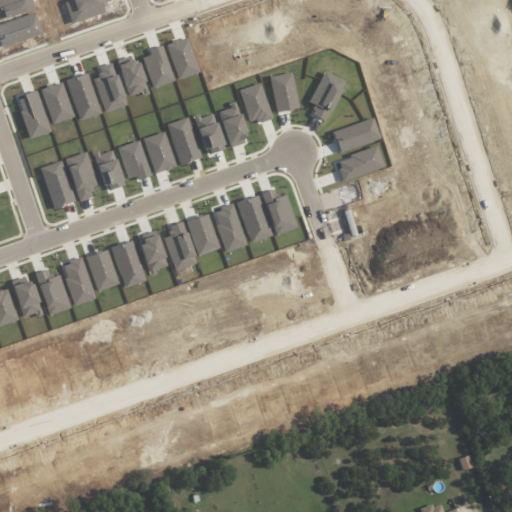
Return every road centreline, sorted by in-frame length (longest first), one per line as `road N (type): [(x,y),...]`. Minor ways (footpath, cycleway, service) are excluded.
road 1 (residential): [(0,69),(193,0),(500,259)]
road 2 (residential): [(0,440),(511,254)]
road 3 (residential): [(0,252),(289,149),(346,315)]
